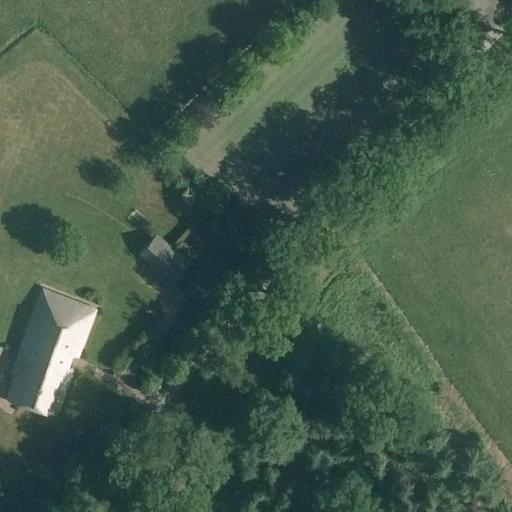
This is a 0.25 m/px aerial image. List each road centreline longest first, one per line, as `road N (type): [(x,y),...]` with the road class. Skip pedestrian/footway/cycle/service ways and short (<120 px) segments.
road 1 (unclassified): [(61,511),(380,150),(511,15)]
road 2 (track): [(165,392),(183,511)]
